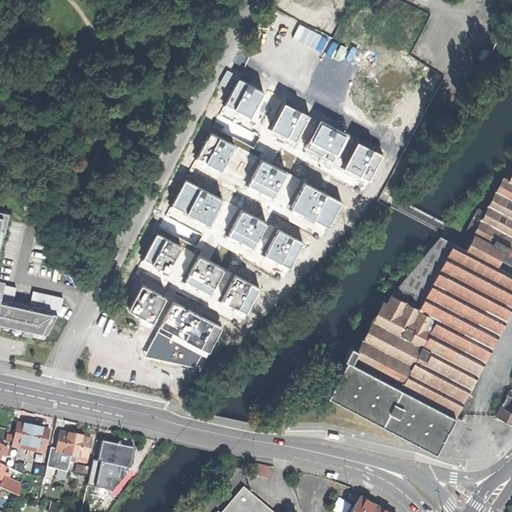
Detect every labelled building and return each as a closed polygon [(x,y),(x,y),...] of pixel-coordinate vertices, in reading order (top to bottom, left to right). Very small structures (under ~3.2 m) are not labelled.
[(477,56),(496,67),(501,58),(482,47),(477,56)] [(265,92),(238,79),(225,104),(252,117),(265,92)] [(308,115),(284,102),(271,127),(296,140),(308,115)] [(347,134),(320,119),(305,148),(332,163),(347,134)] [(234,145),(210,132),(197,157),(221,170),(234,145)] [(382,153),(357,141),(344,166),(369,178),(382,153)] [(286,171),(261,159),(248,184),(273,197),(286,171)] [(511,174),(509,181),(503,178),(485,211),(474,233),(474,234),(511,253),(511,174)] [(222,199),(185,180),(172,205),(209,224),(222,199)] [(341,201),(304,182),(291,207),(328,226),(341,201)] [(467,229),(474,233),(485,211),(477,208),(467,229)] [(0,328),(5,329),(47,339),(65,308),(67,297),(37,291),(34,304),(17,300),(20,287),(10,285),(11,281),(0,278),(0,272),(13,213),(0,209),(0,328)] [(266,221),(241,209),(228,234),(253,247),(266,221)] [(302,241),(278,229),(265,253),(289,266),(302,241)] [(184,248),(156,233),(141,262),(169,276),(184,248)] [(511,253),(474,234),(464,249),(511,273),(511,253)] [(440,236),(391,295),(416,308),(451,242),(440,236)] [(451,242),(416,308),(433,316),(428,325),(431,327),(403,381),(404,382),(401,388),(455,415),(511,306),(511,273),(464,249),(451,242)] [(226,270),(198,256),(185,281),(213,296),(226,270)] [(259,288),(235,275),(222,300),(246,312),(259,288)] [(164,297),(141,285),(128,310),(141,316),(139,320),(150,326),(164,297)] [(402,384),(403,381),(431,327),(428,325),(433,316),(416,308),(391,295),(387,304),(383,302),(358,349),(353,358),(402,384)] [(222,326),(173,300),(145,356),(195,366),(200,354),(206,356),(222,326)] [(352,346),(345,359),(347,360),(328,396),(382,424),(401,388),(404,382),(403,381),(402,384),(353,358),(358,349),(352,346)] [(401,388),(382,424),(436,451),(437,451),(448,429),(455,415),(401,388)] [(511,396),(508,395),(497,417),(505,421),(511,424),(511,396)] [(33,426),(29,425),(16,423),(11,446),(19,448),(20,444),(29,446),(33,426)] [(44,449),(49,430),(33,426),(29,446),(36,447),(35,451),(44,453),(44,449)] [(455,432),(448,429),(437,451),(443,454),(450,440),(451,440),(455,432)] [(64,453),(71,455),(75,435),(70,434),(59,432),(54,451),(55,451),(54,455),(57,455),(57,456),(63,457),(64,453)] [(75,435),(71,455),(78,456),(77,460),(86,462),(91,439),(75,435)] [(99,465),(100,461),(113,464),(117,445),(101,441),(97,460),(97,461),(96,464),(99,465)] [(126,470),(127,467),(129,467),(133,448),(121,446),(117,445),(113,464),(121,466),(120,469),(126,470)] [(3,459),(4,456),(0,454),(0,455),(0,462),(10,468),(12,463),(3,459)] [(256,475),(271,476),(272,465),(257,463),(256,475)] [(89,473),(90,468),(76,464),(75,470),(89,473)] [(33,475),(43,477),(45,467),(35,466),(33,475)] [(9,481),(5,489),(18,495),(20,487),(9,481)] [(222,511),(216,511),(217,511),(216,511),(270,511),(243,488),(222,511)] [(3,494),(0,500),(0,505),(7,508),(10,497),(3,494)] [(383,511),(370,504),(359,498),(350,511),(383,511)]
